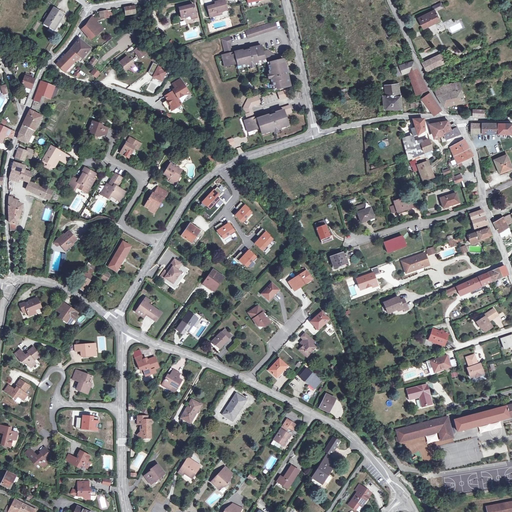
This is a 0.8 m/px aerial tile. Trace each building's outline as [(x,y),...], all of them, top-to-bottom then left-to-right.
[(216,13),(221,12),(227,10),(224,0),(215,2),(216,5),(207,7),(210,17),(217,16),(216,13)] [(182,18),(196,14),(194,4),(179,8),(182,18)] [(125,15),(135,13),(134,6),(124,8),(125,15)] [(49,16),(47,20),(44,24),(54,30),(57,25),(56,24),(57,21),(59,22),(63,14),(54,9),(49,16)] [(435,11),(419,19),(423,28),(440,20),(435,11)] [(92,24),(99,33),(103,29),(98,24),(101,21),(95,14),(92,16),(96,21),(92,24)] [(96,21),(92,16),(88,20),(90,22),(82,29),(91,40),(99,33),(92,24),(96,21)] [(246,31),(248,38),(277,29),(275,22),(246,31)] [(276,86),(277,90),(290,86),(287,75),(286,75),(284,67),(286,67),(284,59),(278,60),(277,56),(267,50),(263,51),(262,46),(250,48),(250,50),(243,51),(243,50),(234,52),(235,54),(231,55),(230,54),(233,53),(230,43),(232,42),(229,36),(221,39),(225,54),(223,55),(225,62),(227,61),(229,66),(237,64),(237,66),(241,65),(241,67),(246,66),(249,66),(249,67),(254,66),(254,64),(262,62),(262,60),(265,60),(270,62),(271,66),(269,66),(271,74),(269,74),(270,79),(272,79),(274,87),(276,86)] [(57,65),(65,72),(79,56),(82,58),(91,49),(80,40),(71,49),(57,65)] [(143,51),(140,47),(134,51),(140,58),(146,53),(144,50),(143,51)] [(442,54),(433,58),(437,66),(445,62),(442,54)] [(89,64),(94,58),(89,55),(85,60),(89,64)] [(119,63),(123,68),(134,73),(137,70),(127,57),(119,63)] [(94,58),(89,64),(93,67),(97,61),(94,58)] [(437,66),(433,58),(423,62),(427,71),(437,66)] [(394,68),(397,77),(403,75),(408,73),(416,95),(428,90),(422,78),(414,61),(399,65),(400,66),(394,68)] [(153,63),(149,71),(154,74),(153,77),(162,81),(166,72),(162,70),(163,68),(153,63)] [(32,76),(26,74),(21,86),(31,90),(35,80),(31,78),(32,76)] [(166,99),(170,104),(170,110),(181,104),(177,98),(182,94),(188,93),(179,79),(171,83),(174,89),(164,95),(166,99)] [(33,101),(38,103),(41,95),(50,98),(54,87),(41,82),(36,94),(33,101)] [(436,95),(442,103),(446,111),(448,109),(446,106),(464,102),(459,82),(433,88),(437,95),(436,95)] [(0,86),(0,88),(2,95),(8,93),(5,84),(0,86)] [(386,109),(401,110),(400,96),(400,97),(398,84),(384,86),(385,96),(384,96),(386,109)] [(278,93),(280,100),(290,97),(288,90),(278,93)] [(429,104),(435,114),(442,110),(434,101),(430,93),(422,99),(426,105),(429,104)] [(248,99),(253,105),(260,103),(258,96),(248,99)] [(252,108),(253,105),(248,99),(244,108),(252,108)] [(285,125),(288,124),(285,115),(292,113),(290,105),(275,110),(276,114),(269,116),(268,115),(255,120),(252,108),(244,108),(246,115),(247,120),(246,121),(248,127),(250,126),(252,131),(260,128),(261,132),(265,131),(266,133),(273,131),(274,132),(278,131),(278,129),(285,127),(285,125)] [(22,125),(18,133),(17,139),(27,143),(33,131),(40,116),(29,111),(29,112),(22,125)] [(413,135),(413,136),(418,135),(424,131),(423,120),(413,120),(415,127),(411,129),(413,135)] [(445,140),(448,138),(460,134),(457,127),(454,124),(450,125),(448,120),(447,120),(440,122),(430,124),(431,125),(431,126),(431,127),(432,128),(432,129),(432,130),(433,131),(435,137),(439,135),(442,142),(446,141),(445,140)] [(99,134),(102,135),(105,136),(107,129),(100,127),(101,126),(92,122),(89,130),(91,131),(90,134),(96,137),(97,135),(99,136),(99,134)] [(511,126),(511,127),(511,124),(505,124),(490,124),(482,124),(471,124),(471,129),(471,133),(482,133),(505,134),(511,133),(511,126)] [(7,130),(4,136),(13,139),(15,132),(7,129),(7,130)] [(413,136),(413,135),(402,138),(408,160),(411,159),(413,163),(416,162),(425,158),(423,154),(420,143),(419,140),(415,141),(413,136)] [(130,137),(126,143),(131,146),(134,140),(130,137)] [(428,139),(420,143),(423,154),(432,150),(428,139)] [(141,144),(134,140),(131,146),(126,143),(120,153),(129,158),(134,148),(136,145),(139,147),(141,144)] [(457,163),(461,161),(472,156),(468,149),(463,140),(450,148),(453,156),(454,159),(457,163)] [(62,162),(66,155),(51,146),(43,161),(51,166),(56,158),(59,160),(62,162)] [(25,157),(27,152),(18,149),(16,154),(15,159),(24,161),(25,157)] [(511,167),(507,155),(494,160),(500,173),(511,167)] [(424,168),(429,167),(427,162),(417,166),(419,170),(424,168)] [(43,198),(48,188),(46,187),(29,182),(32,173),(31,172),(24,170),(25,169),(24,167),(24,166),(13,163),(11,169),(9,177),(9,178),(13,179),(13,178),(15,179),(15,180),(19,181),(20,180),(29,183),(27,190),(43,198)] [(182,170),(170,164),(168,168),(164,174),(167,176),(166,179),(175,185),(181,175),(179,174),(182,170)] [(85,167),(82,173),(83,174),(79,181),(78,180),(74,178),(68,187),(75,191),(77,187),(80,188),(79,188),(88,193),(90,189),(88,188),(93,179),(96,174),(85,167)] [(424,168),(419,170),(423,182),(425,181),(425,180),(433,177),(429,167),(424,168)] [(117,200),(123,191),(116,187),(121,178),(115,174),(108,185),(107,184),(101,194),(108,199),(111,196),(117,200)] [(461,176),(453,179),(454,184),(461,182),(463,181),(461,176)] [(151,206),(155,209),(162,198),(163,199),(167,192),(158,187),(154,193),(153,192),(145,205),(150,208),(151,206)] [(48,188),(43,198),(49,200),(54,190),(48,188)] [(214,190),(202,202),(210,209),(219,198),(217,196),(222,191),(217,188),(215,191),(214,190)] [(442,195),(443,198),(440,198),(443,208),(453,205),(452,204),(459,202),(456,194),(449,196),(448,193),(442,195)] [(25,195),(23,201),(32,204),(35,197),(32,196),(25,195)] [(9,223),(17,224),(22,204),(17,203),(18,202),(15,201),(15,202),(12,201),(12,197),(8,196),(8,206),(9,223)] [(403,198),(401,199),(395,201),(394,201),(395,205),(390,207),(392,213),(397,212),(397,213),(406,209),(413,207),(411,202),(411,203),(410,200),(404,202),(403,198)] [(241,203),(236,208),(240,211),(236,216),(243,222),(251,213),(248,210),(249,209),(244,205),(244,206),(241,203)] [(359,218),(361,222),(374,218),(372,213),(370,208),(366,209),(365,204),(356,207),(358,212),(357,212),(359,218)] [(488,224),(486,220),(482,210),(470,214),(475,229),(488,224)] [(497,220),(496,218),(493,219),(494,222),(499,232),(508,227),(502,218),(497,220)] [(15,230),(17,224),(9,223),(9,231),(15,230)] [(200,231),(190,223),(182,236),(192,243),(200,231)] [(221,223),(215,227),(223,239),(234,231),(229,223),(223,226),(221,223)] [(326,225),(317,228),(320,240),(329,236),(328,232),(326,225)] [(471,242),(477,241),(492,235),(489,228),(485,229),(484,228),(482,229),(482,230),(468,235),(468,234),(464,235),(466,241),(468,239),(470,243),(471,242)] [(263,229),(258,234),(261,237),(255,243),(262,250),(273,239),(269,236),(270,235),(263,229)] [(60,237),(53,243),(55,246),(59,246),(60,245),(61,247),(66,252),(70,248),(73,244),(73,243),(77,240),(74,236),(73,237),(68,231),(61,237),(60,237)] [(329,236),(320,240),(322,243),(333,240),(330,231),(328,232),(329,236)] [(404,244),(402,240),(401,241),(399,237),(384,243),(387,250),(404,244)] [(456,239),(449,241),(451,247),(458,245),(456,239)] [(108,267),(116,271),(130,246),(122,242),(108,267)] [(459,248),(462,254),(468,252),(465,245),(459,248)] [(426,249),(428,255),(436,252),(434,246),(426,249)] [(240,253),(235,258),(246,268),(256,258),(249,251),(244,256),(240,253)] [(334,263),(335,267),(346,264),(342,253),(330,257),(332,264),(334,263)] [(418,256),(418,255),(401,261),(405,274),(415,270),(414,267),(421,264),(422,267),(429,265),(425,254),(418,256)] [(165,280),(166,278),(173,284),(181,273),(178,270),(182,264),(175,259),(170,266),(172,268),(170,272),(167,270),(166,272),(165,271),(160,277),(165,280)] [(97,270),(101,264),(89,260),(87,264),(97,270)] [(456,286),(458,292),(460,295),(490,282),(492,281),(507,274),(508,274),(504,266),(487,273),(475,278),(474,278),(456,286)] [(297,277),(306,271),(303,268),(294,274),(297,277)] [(218,284),(219,285),(224,278),(214,270),(204,284),(213,290),(218,284)] [(306,271),(297,277),(289,282),(294,291),(306,283),(305,282),(310,278),(306,271)] [(80,280),(76,287),(83,292),(90,281),(89,280),(91,276),(83,272),(79,279),(80,280)] [(264,297),(268,300),(273,296),(279,290),(272,283),(262,294),(265,296),(264,297)] [(458,292),(456,286),(445,291),(448,296),(458,292)] [(402,307),(404,311),(408,309),(403,299),(400,301),(398,297),(383,303),(387,313),(402,307)] [(30,301),(30,302),(25,304),(24,303),(20,304),(24,313),(28,312),(30,316),(36,313),(35,310),(41,307),(37,298),(30,301)] [(146,298),(136,311),(144,317),(146,314),(152,319),(158,311),(147,303),(150,300),(146,298)] [(71,319),(73,320),(78,313),(62,302),(56,309),(62,314),(60,316),(65,320),(69,323),(71,319)] [(259,325),(259,326),(262,327),(263,326),(264,327),(270,323),(265,318),(265,319),(261,314),(263,311),(258,306),(248,313),(257,326),(259,325)] [(477,321),(484,332),(492,327),(488,320),(491,318),(492,319),(497,315),(493,309),(483,315),(484,317),(477,321)] [(161,313),(158,311),(152,319),(156,321),(161,313)] [(189,327),(191,328),(198,319),(189,312),(177,330),(183,334),(186,330),(189,327)] [(324,325),(323,324),(329,319),(322,312),(310,322),(318,330),(324,325)] [(224,329),(221,332),(229,340),(232,336),(224,329)] [(433,329),(429,338),(433,339),(432,341),(444,346),(448,335),(443,333),(444,331),(440,330),(440,331),(433,329)] [(229,340),(221,332),(212,341),(220,349),(229,340)] [(305,343),(303,346),(299,350),(307,357),(315,347),(312,345),(314,343),(305,334),(301,337),(304,340),(303,341),(305,343)] [(500,338),(502,343),(503,348),(511,345),(511,335),(505,338),(504,337),(500,338)] [(93,352),(96,351),(95,344),(75,345),(76,351),(80,351),(80,349),(81,349),(81,351),(82,357),(94,356),(93,352)] [(26,356),(25,354),(21,349),(15,354),(23,364),(25,362),(30,368),(36,364),(34,361),(40,356),(33,348),(27,352),(28,354),(26,356)] [(133,353),(140,370),(142,369),(145,376),(152,374),(151,370),(159,367),(155,357),(147,360),(146,358),(143,359),(140,351),(133,353)] [(427,367),(432,367),(433,371),(442,368),(442,369),(450,367),(448,360),(450,360),(448,356),(447,357),(446,355),(426,362),(427,367)] [(448,360),(450,367),(456,365),(454,358),(450,360),(448,360)] [(481,373),(483,372),(480,365),(479,364),(475,365),(474,363),(476,362),(475,358),(466,361),(468,365),(471,364),(472,367),(467,369),(470,378),(475,376),(476,378),(480,376),(481,373)] [(281,372),(282,373),(287,367),(279,359),(269,371),(276,377),(281,372)] [(88,382),(90,376),(76,370),(73,379),(80,382),(81,383),(80,384),(79,384),(77,390),(84,393),(89,390),(92,384),(90,383),(88,382)] [(168,380),(166,379),(162,385),(171,390),(173,387),(177,389),(182,380),(178,378),(180,374),(173,370),(170,376),(168,380)] [(306,379),(309,382),(308,383),(314,388),(320,381),(306,370),(300,377),(304,380),(305,380),(306,379)] [(15,390),(14,389),(8,385),(4,391),(15,399),(17,396),(23,400),(27,394),(24,393),(29,386),(20,380),(15,386),(17,387),(15,390)] [(426,392),(424,385),(407,390),(410,400),(419,397),(422,407),(432,404),(429,392),(426,392)] [(236,394),(228,406),(230,408),(228,411),(226,410),(223,415),(233,421),(241,408),(240,408),(245,400),(236,394)] [(327,406),(331,407),(335,399),(326,395),(320,407),(325,410),(327,406)] [(192,419),(193,419),(201,405),(192,400),(184,414),(184,413),(181,418),(189,422),(192,419)] [(511,404),(454,420),(458,431),(511,417),(511,404)] [(92,417),(84,416),(83,423),(83,429),(97,430),(98,421),(92,421),(92,417)] [(274,440),(283,446),(290,436),(288,434),(288,433),(292,432),(296,425),(287,419),(274,440)] [(442,424),(441,419),(396,431),(398,437),(396,438),(397,442),(399,441),(399,442),(439,431),(441,440),(452,437),(449,422),(442,424)] [(147,420),(137,420),(138,424),(140,425),(140,433),(138,436),(142,440),(144,438),(146,437),(151,436),(150,424),(153,422),(150,420),(147,420)] [(10,428),(1,426),(0,428),(0,432),(3,434),(4,434),(4,437),(2,436),(0,444),(11,447),(13,439),(16,440),(18,433),(10,431),(10,428)] [(324,451),(330,455),(339,442),(333,438),(324,451)] [(36,464),(38,462),(43,468),(49,463),(46,461),(52,455),(45,447),(37,455),(30,448),(25,453),(36,464)] [(70,455),(67,462),(80,468),(81,465),(87,468),(88,469),(91,462),(88,461),(90,456),(81,451),(77,459),(70,455)] [(411,458),(412,460),(421,457),(419,451),(415,453),(416,456),(411,458)] [(326,456),(310,482),(319,487),(336,461),(326,456)] [(195,466),(197,464),(188,458),(179,472),(183,475),(184,473),(192,478),(198,468),(195,466)] [(151,470),(144,476),(151,484),(165,473),(158,464),(151,470)] [(283,478),(281,476),(277,482),(284,486),(284,484),(288,487),(297,473),(298,474),(299,472),(291,466),(283,478)] [(219,473),(220,473),(212,482),(219,489),(222,485),(223,487),(228,484),(232,473),(225,467),(219,473)] [(5,471),(2,478),(4,480),(3,481),(2,484),(9,488),(13,479),(15,476),(5,471)] [(78,497),(82,496),(86,500),(90,496),(90,489),(89,489),(89,482),(78,482),(78,497)] [(371,492),(361,486),(357,492),(348,505),(355,510),(359,505),(362,507),(371,492)] [(295,502),(299,505),(303,498),(299,495),(295,502)] [(511,511),(511,501),(486,506),(487,511),(511,511)] [(17,504),(14,502),(11,508),(8,506),(5,511),(16,511),(18,510),(19,507),(24,510),(22,511),(35,511),(36,511),(18,502),(17,504)]
